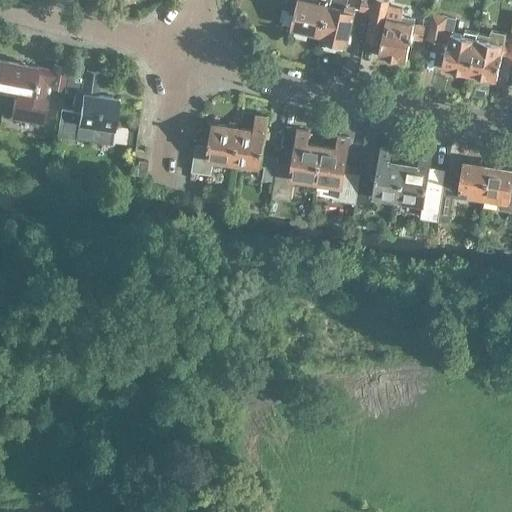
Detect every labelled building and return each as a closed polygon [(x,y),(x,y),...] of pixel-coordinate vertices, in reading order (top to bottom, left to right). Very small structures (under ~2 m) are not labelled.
[(296,0),(294,11),(289,10),(286,23),(292,24),(291,27),(317,33),(316,37),(321,39),(321,38),(331,0),(296,0)] [(331,0),(321,38),(324,39),(323,44),(337,47),(338,42),(347,44),(355,7),(347,5),(348,0),(331,0)] [(370,12),(372,6),(373,0),(361,0),(359,10),(370,12)] [(391,5),(387,24),(384,24),(378,55),(407,61),(411,37),(424,39),(426,27),(401,22),(404,9),(402,9),(403,8),(391,5)] [(432,11),(430,23),(427,39),(442,42),(442,41),(446,42),(441,69),(469,74),(477,33),(455,28),(457,17),(448,16),(448,14),(439,13),(432,11)] [(477,33),(469,74),(497,79),(502,54),(507,55),(507,54),(511,55),(511,30),(511,34),(499,31),(498,37),(477,33)] [(0,86),(16,89),(11,117),(44,123),(51,86),(64,89),(68,66),(53,64),(52,69),(37,67),(37,66),(0,58),(0,86)] [(76,91),(74,105),(80,106),(77,122),(96,124),(95,131),(113,133),(118,97),(96,94),(99,72),(85,70),(82,91),(76,91)] [(241,127),(235,162),(265,166),(263,178),(275,180),(277,160),(278,156),(263,153),(269,116),(257,114),(255,129),(241,127)] [(241,127),(213,123),(209,145),(197,143),(192,170),(212,173),(214,158),(235,162),(241,127)] [(275,180),(273,194),(289,196),(291,177),(317,181),(322,146),(309,144),(311,131),(299,129),(294,163),(277,160),(275,180)] [(322,146),(317,181),(343,185),(350,137),(338,135),(337,148),(322,146)] [(373,195),(400,199),(405,163),(390,161),(392,148),(380,146),(373,195)] [(441,195),(439,195),(443,168),(431,167),(432,154),(420,153),(418,165),(405,163),(400,199),(429,204),(427,217),(438,219),(441,195)] [(148,160),(138,159),(137,174),(146,175),(148,160)] [(441,195),(438,219),(450,221),(454,195),(468,197),(469,193),(484,195),(489,165),(462,161),(458,185),(443,183),(442,193),(442,194),(442,195),(441,195)] [(511,168),(489,165),(484,195),(499,197),(498,203),(499,209),(511,210),(511,194),(511,185),(511,168)] [(359,182),(356,202),(358,202),(356,210),(366,211),(367,204),(368,204),(371,184),(359,182)] [(204,199),(229,202),(231,189),(206,186),(204,199)]
